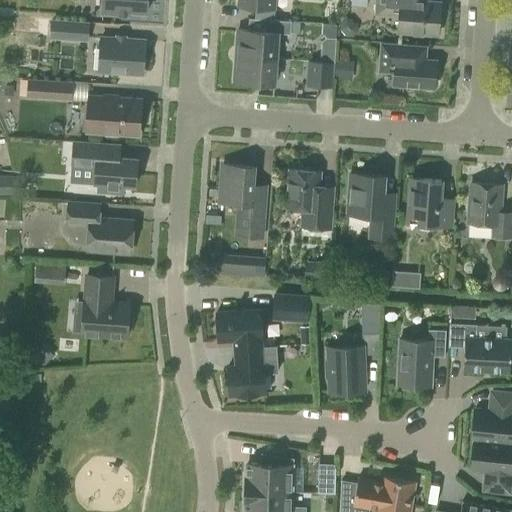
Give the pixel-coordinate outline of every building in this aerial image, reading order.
[(146,9),(146,0),(102,0),(102,9),(128,11),(128,8),(146,9)] [(437,33),(439,1),(428,0),(375,0),(374,15),(398,17),(397,30),(437,33)] [(275,56),(277,31),(289,32),(289,31),(299,31),(300,21),(290,20),(290,19),(265,17),(264,29),(237,27),(235,53),(275,56)] [(358,23),(352,17),(345,17),(340,21),(340,28),(346,34),(353,34),(358,30),(358,23)] [(50,19),(49,39),(88,41),(90,22),(50,19)] [(100,35),(97,69),(141,72),(142,65),(144,63),(146,60),(145,57),(143,55),(144,38),(100,35)] [(320,61),(331,62),(334,62),(335,38),(325,37),(321,41),(320,61)] [(433,86),(435,59),(419,58),(420,45),(381,42),(379,72),(393,74),(393,83),(433,86)] [(273,82),(275,56),(235,53),(233,79),(273,82)] [(331,62),(320,61),(307,60),(306,86),(329,87),(331,62)] [(353,61),(336,60),(334,78),(351,80),(353,61)] [(20,77),(19,93),(69,97),(70,81),(20,77)] [(5,96),(12,96),(13,86),(5,85),(5,96)] [(85,129),(137,133),(140,97),(87,93),(85,129)] [(133,184),(135,156),(97,154),(98,142),(72,140),(70,168),(94,170),(93,181),(97,181),(97,189),(121,191),(121,183),(133,184)] [(218,200),(237,201),(236,213),(235,233),(261,235),(265,184),(252,183),(253,165),(221,162),(218,200)] [(301,224),(328,226),(330,200),(316,199),(318,169),(288,167),(285,205),(302,206),(301,224)] [(350,172),(347,212),(369,214),(367,238),(393,240),(396,192),(383,190),(384,175),(350,172)] [(23,177),(0,174),(0,194),(22,196),(23,177)] [(452,198),(439,197),(440,179),(411,177),(408,221),(450,224),(452,198)] [(471,181),(468,221),(492,223),(491,236),(511,238),(511,234),(511,211),(500,211),(502,184),(471,181)] [(128,250),(131,218),(97,216),(98,202),(67,199),(65,222),(88,224),(86,247),(128,250)] [(220,255),(219,271),(256,274),(257,258),(220,255)] [(306,259),(305,276),(325,277),(326,260),(306,259)] [(47,283),(49,262),(36,261),(34,282),(47,283)] [(382,285),(390,285),(391,271),(383,270),(382,285)] [(112,276),(86,274),(82,333),(126,337),(127,328),(131,328),(132,312),(128,311),(128,303),(107,301),(108,296),(111,296),(112,276)] [(307,320),(309,296),(275,293),(273,317),(307,320)] [(379,328),(379,304),(362,304),(363,328),(379,328)] [(261,342),(261,338),(262,338),(260,309),(216,312),(218,340),(234,339),(234,348),(240,348),(241,352),(276,350),(284,349),(284,341),(261,342)] [(477,324),(449,323),(448,346),(464,347),(463,369),(510,371),(511,339),(476,337),(477,324)] [(313,343),(312,326),(299,326),(300,344),(313,343)] [(428,329),(427,339),(399,338),(397,384),(402,384),(402,388),(418,389),(419,385),(431,386),(432,356),(444,356),(445,330),(428,329)] [(327,376),(329,376),(329,392),(364,390),(362,345),(328,346),(328,362),(326,362),(327,376)] [(264,372),(277,372),(276,350),(241,352),(235,352),(236,365),(228,366),(229,395),(265,392),(264,372)] [(493,407),(494,407),(494,411),(474,409),(471,439),(511,443),(511,394),(492,392),(490,404),(491,406),(492,406),(493,407)] [(510,473),(511,473),(511,443),(471,439),(473,440),(470,469),(490,471),(489,475),(488,475),(487,475),(486,476),(486,477),(485,477),(484,489),(508,492),(510,473)] [(246,477),(245,477),(245,491),(290,492),(291,460),(292,461),(292,459),(262,454),(262,455),(263,456),(263,464),(247,463),(246,477)] [(341,480),(339,511),(352,511),(354,505),(376,509),(375,511),(409,511),(415,481),(382,475),(381,481),(358,477),(357,483),(341,480)] [(335,493),(335,479),(319,478),(318,493),(335,493)] [(304,511),(305,508),(290,507),(290,492),(245,491),(244,503),(245,503),(245,511),(304,511)] [(444,511),(435,510),(434,511),(510,511),(511,510),(509,509),(509,510),(463,502),(463,501),(461,501),(459,511),(444,511)]
